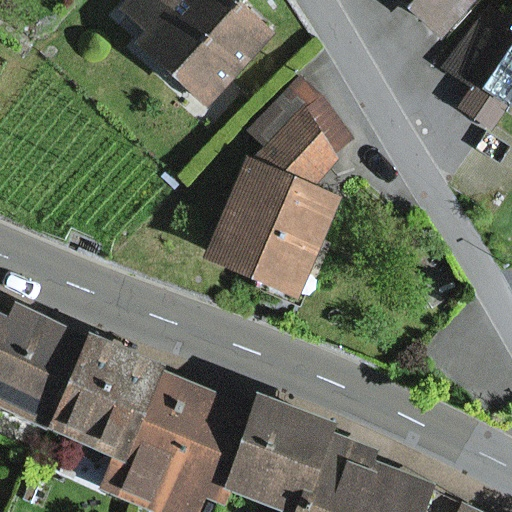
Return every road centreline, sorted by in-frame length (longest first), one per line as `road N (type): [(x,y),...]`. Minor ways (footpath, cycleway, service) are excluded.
road 1 (secondary): [(0,252),(511,466)]
road 2 (residential): [(309,0),(511,327)]
